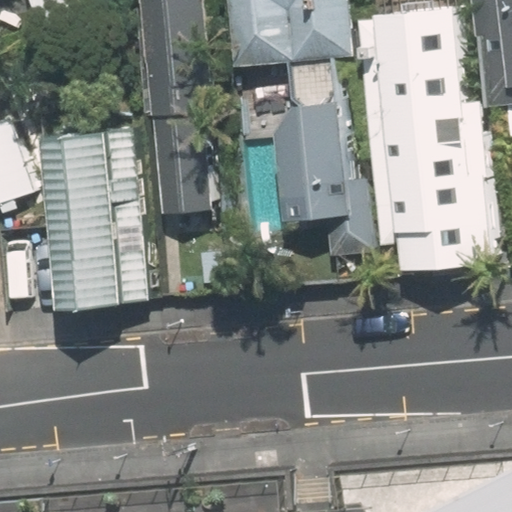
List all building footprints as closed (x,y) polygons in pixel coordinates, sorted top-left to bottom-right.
[(135,0),(45,0),(50,22),(136,5),(135,0)] [(216,0),(164,0),(175,215),(226,212),(216,0)] [(369,0),(249,0),(250,57),(370,56),(369,0)] [(383,0),(396,264),(511,258),(511,227),(505,90),(497,90),(492,0),(383,0)] [(511,0),(500,0),(502,31),(511,31),(511,0)] [(309,95),(299,96),(300,211),(338,211),(338,246),(389,245),(388,171),(369,171),(368,90),(347,91),(346,60),(309,61),(309,95)] [(0,75),(0,202),(47,187),(10,72),(0,75)] [(160,114),(70,119),(80,301),(170,296),(160,114)] [(511,511),(511,482),(451,511),(511,511)]
